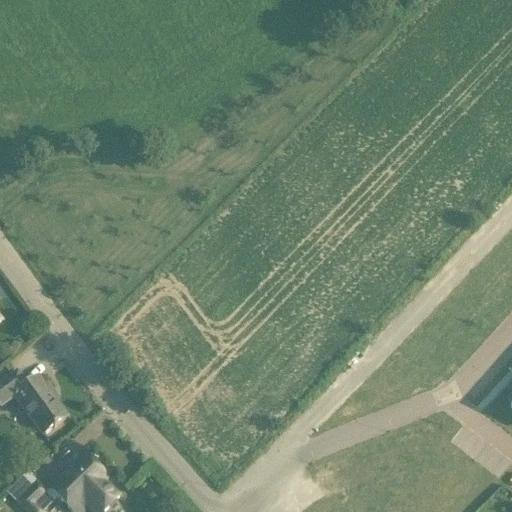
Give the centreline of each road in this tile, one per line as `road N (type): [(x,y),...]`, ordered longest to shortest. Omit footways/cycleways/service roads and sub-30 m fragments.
road 1 (residential): [(219,511),(67,339),(0,245)]
road 2 (residential): [(265,511),(289,492),(436,448),(511,346)]
